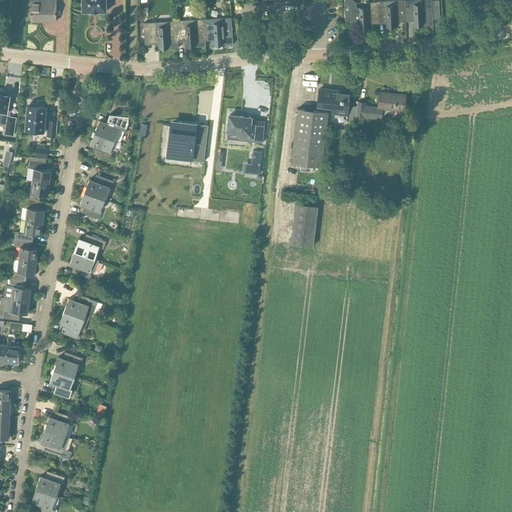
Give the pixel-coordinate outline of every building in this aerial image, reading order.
[(55,22),(55,0),(31,0),(31,21),(55,22)] [(81,0),(82,12),(83,12),(90,12),(91,12),(97,12),(98,12),(105,12),(106,12),(106,0),(81,0)] [(344,0),(345,21),(349,21),(350,26),(357,25),(357,30),(370,29),(370,23),(377,23),(376,1),(369,2),(369,6),(356,7),(356,2),(353,0),(344,0)] [(384,1),(376,1),(377,23),(385,23),(385,28),(398,28),(397,22),(405,22),(405,21),(403,0),(396,0),(384,1)] [(403,0),(405,21),(405,22),(412,21),(412,27),(423,26),(425,26),(426,26),(433,26),(433,20),(432,11),(439,10),(438,0),(403,0)] [(232,17),(204,19),(205,41),(206,41),(212,41),(213,46),(233,45),(232,18),(232,17)] [(197,19),(176,21),(177,43),(178,43),(185,42),(185,48),(205,47),(205,41),(204,19),(203,19),(202,19),(197,19)] [(176,21),(144,22),(145,45),(159,44),(159,49),(170,49),(178,48),(177,43),(176,21)] [(317,111),(328,112),(331,112),(331,113),(348,115),(350,92),(319,89),(317,111)] [(0,125),(6,126),(5,134),(13,135),(15,118),(8,117),(10,107),(7,107),(9,96),(1,95),(2,92),(0,92),(0,125)] [(357,107),(355,122),(363,123),(363,117),(381,119),(382,109),(404,111),(405,95),(380,92),(378,107),(364,106),(365,102),(357,101),(357,107)] [(44,121),(45,107),(36,106),(36,103),(30,103),(30,106),(27,105),(26,130),(43,131),(43,130),(47,130),(47,135),(55,136),(56,121),(48,120),(48,121),(44,121)] [(317,111),(297,109),(291,163),(322,166),(328,112),(317,111)] [(99,120),(95,132),(115,140),(119,128),(125,131),(127,126),(132,128),(134,124),(134,119),(129,118),(129,116),(109,114),(106,122),(99,120)] [(228,114),(226,128),(241,129),(240,139),(263,142),(265,124),(251,123),(251,117),(228,114)] [(170,120),(166,154),(193,157),(194,152),(204,153),(206,134),(196,133),(197,127),(179,125),(179,121),(170,120)] [(141,124),(139,137),(145,138),(147,125),(141,124)] [(95,132),(90,145),(96,147),(94,154),(110,160),(112,152),(110,152),(115,140),(95,132)] [(47,157),(47,149),(36,148),(35,156),(47,157)] [(253,150),(251,167),(252,167),(252,173),(259,173),(262,151),(253,150)] [(30,160),(29,168),(33,169),(32,180),(32,181),(50,183),(50,182),(51,170),(45,169),(46,162),(30,160)] [(84,192),(105,199),(109,187),(111,188),(114,181),(98,175),(95,181),(89,179),(84,192)] [(24,192),(23,199),(39,201),(40,195),(48,196),(50,183),(32,181),(30,193),(24,192)] [(100,211),(105,199),(84,192),(80,204),(86,207),(84,213),(99,219),(102,211),(100,211)] [(23,199),(22,207),(27,208),(25,220),(43,222),(45,210),(38,209),(39,201),(23,199)] [(312,247),(317,206),(295,203),(291,244),(312,247)] [(15,231),(14,239),(33,241),(33,234),(41,235),(43,222),(25,220),(24,232),(15,231)] [(94,259),(94,258),(99,247),(103,249),(106,241),(88,234),(85,241),(79,238),(74,251),(94,259)] [(14,239),(13,246),(20,247),(18,260),(36,262),(38,249),(32,248),(33,241),(14,239)] [(99,260),(94,258),(94,259),(74,251),(70,264),(76,266),(74,272),(89,278),(92,272),(95,271),(99,260)] [(11,271),(10,278),(26,281),(27,274),(34,275),(36,262),(18,260),(17,272),(11,271)] [(10,278),(9,286),(13,286),(12,298),(24,300),(29,301),(31,288),(25,287),(26,281),(10,278)] [(64,311),(89,320),(92,308),(94,308),(97,301),(93,300),(78,294),(75,300),(69,298),(64,311)] [(1,297),(0,302),(0,317),(3,318),(11,319),(19,320),(20,313),(28,314),(29,301),(24,300),(12,298),(3,297),(1,297)] [(84,332),(89,320),(64,311),(60,323),(68,326),(66,333),(79,338),(82,331),(84,332)] [(22,330),(23,323),(10,322),(9,329),(22,330)] [(8,344),(6,362),(18,363),(19,358),(21,346),(14,345),(14,340),(15,337),(9,337),(8,337),(8,344)] [(54,370),(74,377),(78,364),(80,365),(83,358),(67,352),(65,359),(58,357),(54,370)] [(70,389),(74,377),(54,370),(49,382),(56,384),(54,391),(70,397),(73,390),(70,389)] [(0,389),(0,401),(11,402),(11,390),(0,389)] [(0,401),(0,413),(10,414),(11,402),(0,401)] [(45,429),(66,436),(69,424),(71,425),(73,417),(58,412),(55,418),(49,416),(45,429)] [(0,413),(0,425),(9,426),(10,414),(0,413)] [(0,438),(9,439),(9,426),(0,425),(0,438)] [(70,437),(66,436),(45,429),(40,441),(47,444),(45,450),(69,459),(72,451),(66,449),(70,437)] [(36,489),(56,496),(60,484),(62,484),(65,477),(49,472),(47,478),(40,476),(36,489)] [(52,507),(56,496),(36,489),(32,501),(38,503),(36,510),(42,511),(52,511),(54,508),(52,507)]
